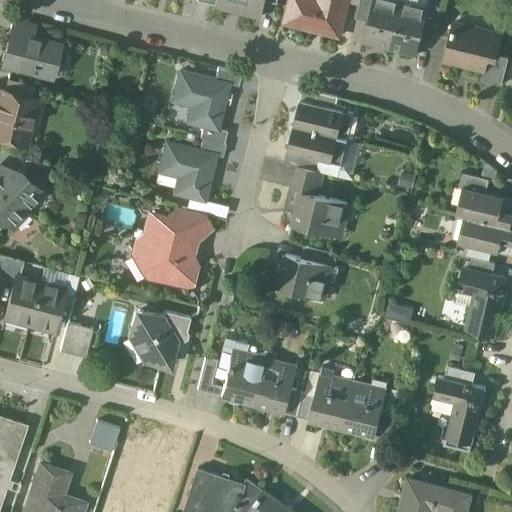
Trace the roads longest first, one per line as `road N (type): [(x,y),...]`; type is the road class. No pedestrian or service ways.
road 1 (residential): [(353,511),(318,475),(272,449),(0,370)]
road 2 (residential): [(277,58),(432,108),(511,156)]
road 3 (residential): [(46,0),(277,58)]
road 4 (residential): [(277,58),(226,273)]
